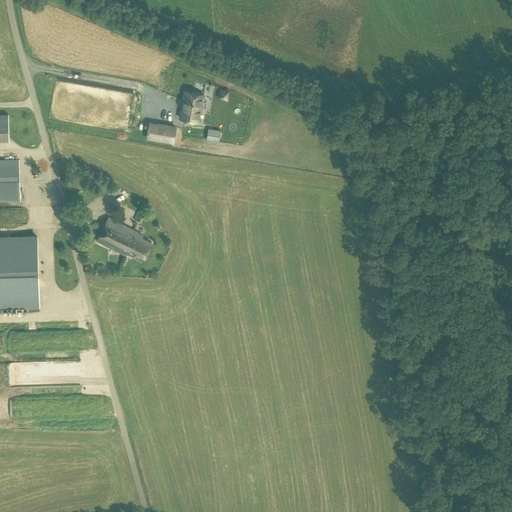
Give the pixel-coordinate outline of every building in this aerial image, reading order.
[(199,121),(203,94),(185,91),(180,118),(199,121)] [(1,114),(2,140),(9,140),(8,114),(1,114)] [(173,142),(175,127),(150,122),(147,137),(173,142)] [(221,130),(208,128),(206,140),(219,142),(221,130)] [(0,200),(20,200),(19,160),(0,160),(0,200)] [(142,261),(152,242),(137,235),(138,233),(108,218),(97,241),(126,256),(127,253),(142,261)] [(0,306),(39,305),(37,237),(0,237),(0,306)]
